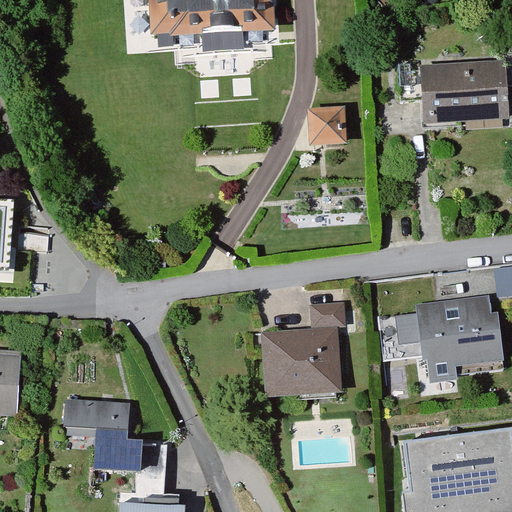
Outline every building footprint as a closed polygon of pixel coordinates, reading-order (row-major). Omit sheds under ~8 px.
[(139,0),(141,44),(265,39),(263,0),(139,0)] [(496,69),(411,75),(415,131),(500,125),(496,69)] [(337,114),(304,116),(306,152),(339,150),(337,114)] [(13,196),(0,195),(0,260),(9,261),(13,196)] [(511,269),(486,272),(489,303),(511,300),(511,269)] [(488,371),(482,303),(407,308),(412,370),(418,369),(420,391),(447,388),(446,374),(488,371)] [(341,308),(304,310),(305,333),(250,336),(253,409),(332,405),(329,332),(342,332),(341,308)] [(14,362),(0,361),(0,424),(11,425),(14,362)] [(118,408),(61,405),(59,439),(91,441),(89,478),(133,481),(135,447),(116,446),(118,408)] [(511,434),(510,423),(406,439),(413,484),(395,487),(398,511),(492,511),(511,509),(511,434)]
